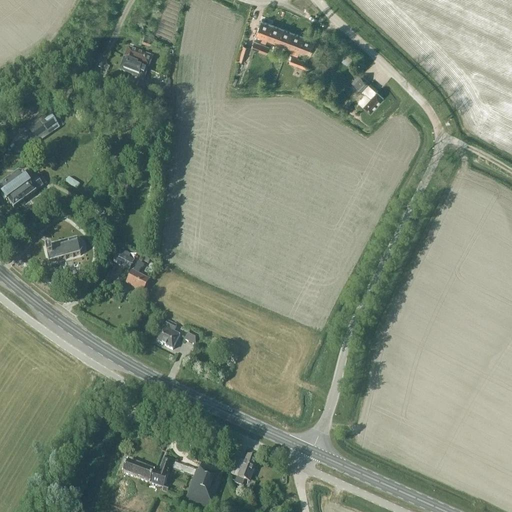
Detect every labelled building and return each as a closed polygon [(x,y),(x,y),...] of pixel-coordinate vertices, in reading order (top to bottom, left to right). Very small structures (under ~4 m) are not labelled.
[(265,40),(266,40),(267,41),(273,26),(261,21),(256,36),(263,39),(262,42),(264,42),(265,40)] [(284,30),(273,26),(267,41),(277,44),(276,47),(277,47),(278,45),(284,30)] [(284,30),(278,45),(277,47),(279,48),(280,45),(289,49),(295,34),(284,30)] [(298,52),(299,52),(305,38),(295,34),(289,49),(298,52)] [(148,46),(151,40),(144,37),(141,43),(148,46)] [(299,52),(298,52),(297,55),(300,56),(301,53),(308,56),(314,41),(305,38),(299,52)] [(260,52),(262,45),(254,42),(251,48),(260,52)] [(244,62),(248,47),(242,45),(238,60),(244,62)] [(269,48),(262,45),(260,52),(266,54),(269,48)] [(128,48),(124,59),(138,66),(138,64),(148,68),(152,58),(128,48)] [(343,59),(348,63),(351,59),(346,55),(343,59)] [(289,63),(297,66),(300,59),(291,56),(289,63)] [(138,66),(124,59),(119,71),(143,80),(147,70),(138,66)] [(305,69),(308,62),(300,59),(297,66),(305,69)] [(314,65),(308,62),(305,69),(311,71),(314,65)] [(370,113),(383,98),(368,85),(369,85),(360,77),(354,71),(345,82),(351,87),(353,85),(362,92),(364,90),(372,97),(369,100),(363,96),(358,102),(370,113)] [(128,92),(131,85),(118,80),(115,87),(128,92)] [(139,92),(142,85),(137,83),(134,90),(139,92)] [(35,140),(52,129),(46,121),(29,132),(35,140)] [(35,192),(42,187),(36,179),(29,184),(22,175),(18,174),(0,186),(0,191),(3,196),(2,197),(6,202),(7,201),(13,209),(35,193),(35,192)] [(83,210),(97,217),(100,212),(94,209),(94,210),(91,208),(86,204),(83,210)] [(53,245),(53,246),(44,248),(46,252),(47,259),(48,263),(58,261),(58,262),(59,261),(58,260),(64,259),(65,260),(66,259),(65,259),(72,257),(72,258),(73,258),(73,257),(79,255),(80,256),(81,255),(80,254),(83,250),(84,250),(84,249),(83,249),(82,244),(83,243),(82,242),(81,243),(77,241),(77,240),(76,239),(76,241),(69,242),(69,241),(68,241),(68,242),(62,244),(61,243),(61,244),(54,245),(53,245)] [(123,256),(118,253),(113,263),(129,272),(135,262),(129,259),(131,255),(125,253),(123,256)] [(126,285),(143,293),(149,281),(138,275),(141,269),(142,269),(144,266),(138,263),(133,273),(133,272),(126,285)] [(156,343),(172,350),(179,336),(172,333),(175,326),(166,322),(163,329),(163,328),(156,343)] [(195,347),(200,336),(190,331),(184,341),(195,347)] [(249,483),(258,460),(246,456),(238,478),(237,477),(235,483),(242,486),(244,481),(249,483)] [(123,474),(164,489),(174,460),(165,457),(159,472),(128,461),(123,474)] [(210,509),(223,471),(202,464),(199,472),(196,471),(186,500),(210,509)]
